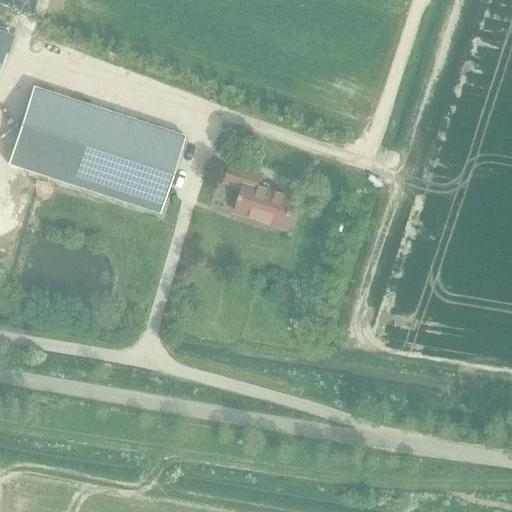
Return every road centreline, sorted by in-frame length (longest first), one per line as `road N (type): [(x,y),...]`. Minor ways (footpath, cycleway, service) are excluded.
road 1 (track): [(0,431),(307,480),(511,476)]
road 2 (residential): [(394,443),(275,397),(0,335)]
road 3 (unclassified): [(394,443),(0,376)]
road 4 (track): [(418,0),(368,151)]
